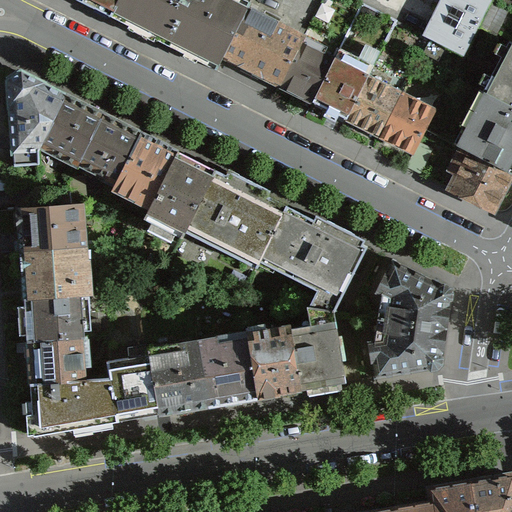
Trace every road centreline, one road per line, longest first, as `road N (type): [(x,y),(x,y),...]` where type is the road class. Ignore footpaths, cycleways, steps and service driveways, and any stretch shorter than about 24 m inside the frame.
road 1 (residential): [(495,257),(0,8)]
road 2 (tertiary): [(472,418),(0,502)]
road 3 (residential): [(472,418),(495,257)]
